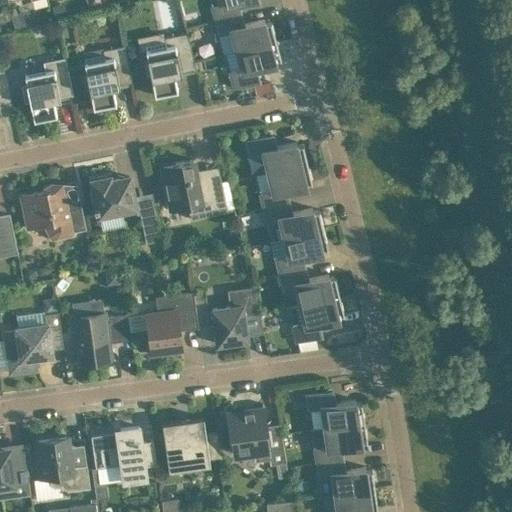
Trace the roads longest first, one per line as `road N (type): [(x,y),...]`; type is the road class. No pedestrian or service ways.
road 1 (residential): [(0,410),(385,354)]
road 2 (residential): [(0,161),(321,93)]
road 3 (residential): [(385,354),(321,93)]
road 4 (residential): [(409,511),(385,354)]
